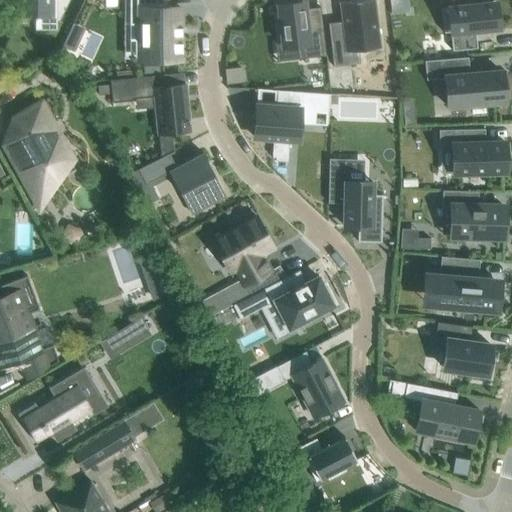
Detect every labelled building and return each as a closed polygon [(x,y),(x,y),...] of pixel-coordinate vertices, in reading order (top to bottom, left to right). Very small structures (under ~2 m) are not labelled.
[(17,0),(18,11),(50,11),(49,0),(17,0)] [(126,0),(126,23),(140,23),(140,57),(140,59),(180,59),(180,51),(182,51),(182,50),(180,50),(180,43),(182,43),(182,42),(180,42),(180,36),(182,36),(182,35),(180,35),(180,27),(182,27),(182,26),(180,26),(180,7),(169,7),(161,7),(161,0),(126,0)] [(296,0),(278,2),(283,46),(301,44),(303,58),(326,55),(320,6),(302,8),(300,0),(296,0)] [(358,49),(379,47),(374,0),(346,0),(339,1),(341,20),(327,22),(332,66),(359,63),(358,49)] [(407,0),(389,0),(391,14),(409,12),(407,0)] [(492,0),(493,3),(441,8),(443,32),(450,31),(452,50),(477,47),(475,29),(497,26),(494,0),(492,0)] [(73,51),(80,36),(69,31),(62,46),(73,51)] [(467,56),(424,60),(426,79),(446,77),(448,105),(504,101),(502,76),(501,73),(506,72),(506,71),(469,74),(467,56)] [(243,71),(227,72),(227,82),(244,81),(243,71)] [(165,73),(109,79),(110,84),(111,93),(112,102),(154,97),(158,133),(189,130),(184,83),(166,85),(165,73)] [(110,84),(97,85),(98,95),(111,93),(110,84)] [(256,109),(254,140),(274,141),(273,161),(276,161),(276,164),(289,165),(290,142),(298,142),(300,113),(328,114),(327,125),(328,125),(330,96),(272,93),(272,94),(276,94),(275,110),(256,109)] [(16,137),(4,144),(32,195),(46,187),(44,175),(73,158),(56,127),(57,126),(56,123),(54,124),(41,100),(6,120),(16,137)] [(413,111),(403,111),(404,123),(414,122),(413,111)] [(484,128),(439,129),(439,144),(452,144),(453,173),(505,171),(504,141),(485,142),(484,128)] [(173,145),(159,146),(161,156),(168,153),(173,150),(173,145)] [(161,156),(130,173),(137,186),(168,170),(191,214),(225,196),(202,152),(175,166),(168,153),(161,156)] [(329,158),(327,202),(343,202),(343,225),(357,225),(357,241),(381,241),(382,194),(372,194),(372,181),(364,181),(346,180),(347,158),(329,158)] [(442,190),(442,206),(451,206),(451,234),(469,235),(468,239),(485,239),(486,235),(503,236),(503,206),(478,205),(478,191),(442,190)] [(256,216),(212,240),(230,271),(235,268),(250,295),(276,281),(270,270),(261,254),(274,247),(256,216)] [(400,237),(400,248),(430,248),(430,237),(417,237),(400,237)] [(440,255),(436,303),(461,305),(461,309),(476,310),(477,306),(495,308),(497,289),(498,280),(495,280),(477,279),(479,259),(440,255)] [(164,273),(148,279),(155,298),(171,293),(164,273)] [(0,356),(1,356),(3,359),(5,358),(4,355),(15,351),(17,359),(25,380),(27,379),(27,378),(48,365),(48,366),(50,365),(50,364),(51,364),(51,365),(52,364),(51,362),(57,358),(57,361),(58,360),(52,344),(43,347),(41,341),(30,345),(19,316),(30,311),(38,308),(29,283),(26,275),(0,284),(0,356)] [(250,295),(232,304),(239,318),(274,300),(290,331),(306,323),(304,319),(332,304),(330,300),(333,299),(328,289),(325,290),(323,286),(316,290),(310,280),(283,294),(276,281),(250,295)] [(139,317),(115,331),(123,344),(147,330),(139,317)] [(436,321),(434,338),(447,340),(443,368),(466,371),(465,374),(486,377),(490,344),(469,341),(471,326),(436,321)] [(288,359),(276,365),(283,379),(291,375),(313,416),(343,401),(321,358),(312,363),(305,350),(288,359)] [(34,402),(19,412),(35,442),(50,433),(56,441),(75,429),(70,420),(90,407),(87,402),(98,395),(82,367),(48,387),(55,397),(38,408),(34,402)] [(246,381),(254,396),(266,390),(258,375),(246,381)] [(389,379),(386,392),(423,399),(417,432),(419,432),(419,430),(434,433),(434,435),(435,436),(436,433),(469,440),(472,440),(475,422),(476,422),(479,409),(468,407),(468,408),(454,405),(457,392),(389,379)] [(124,420),(96,437),(107,455),(135,438),(124,420)] [(315,437),(294,448),(300,460),(304,458),(315,480),(326,474),(328,478),(345,469),(343,466),(356,459),(344,436),(321,448),(315,437)] [(452,472),(467,475),(470,460),(455,458),(452,472)] [(109,511),(90,479),(54,501),(61,511),(109,511)]
